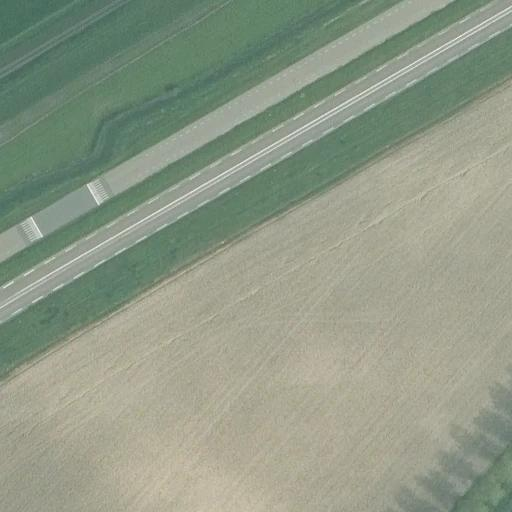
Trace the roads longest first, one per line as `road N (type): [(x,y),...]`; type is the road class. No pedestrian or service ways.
road 1 (primary): [(0,305),(511,6)]
road 2 (unclassified): [(0,248),(426,0)]
